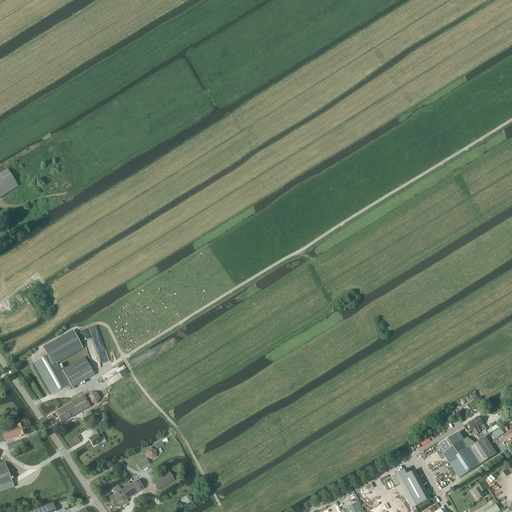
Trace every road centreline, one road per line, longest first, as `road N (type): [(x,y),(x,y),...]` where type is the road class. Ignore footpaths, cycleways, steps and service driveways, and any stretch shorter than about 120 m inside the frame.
road 1 (track): [(98,377),(511,119)]
road 2 (tertiary): [(105,511),(0,353)]
road 3 (unclassified): [(307,511),(408,458),(450,511)]
road 4 (track): [(123,358),(179,430),(219,504)]
